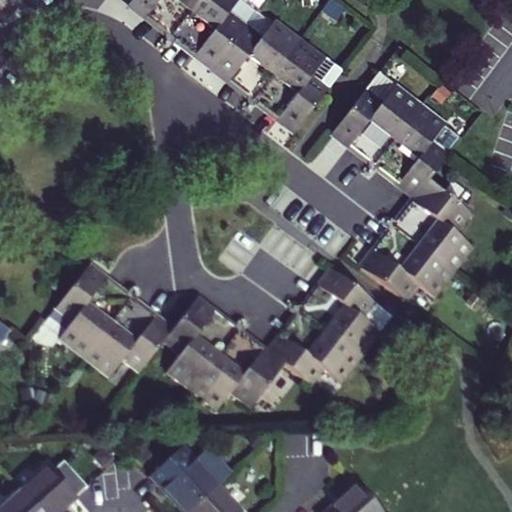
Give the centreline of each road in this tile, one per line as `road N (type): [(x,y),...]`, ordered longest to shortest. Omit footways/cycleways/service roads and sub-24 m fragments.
road 1 (residential): [(166,72),(187,273),(248,318),(291,263)]
road 2 (residential): [(166,72),(362,225)]
road 3 (residential): [(0,49),(35,22),(87,20),(166,72)]
